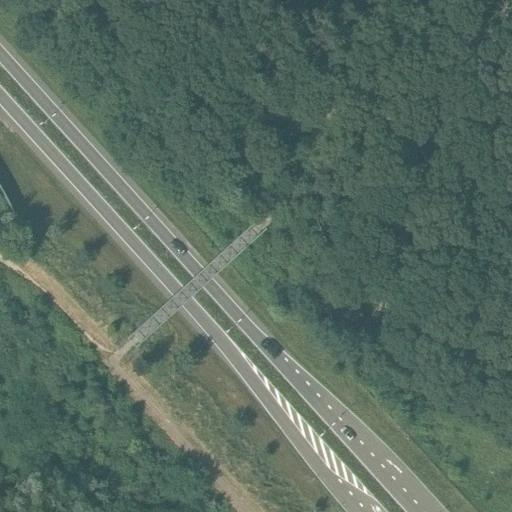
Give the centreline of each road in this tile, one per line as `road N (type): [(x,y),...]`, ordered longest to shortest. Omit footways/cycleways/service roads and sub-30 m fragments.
road 1 (primary): [(424,511),(0,49)]
road 2 (primary): [(0,97),(367,511)]
